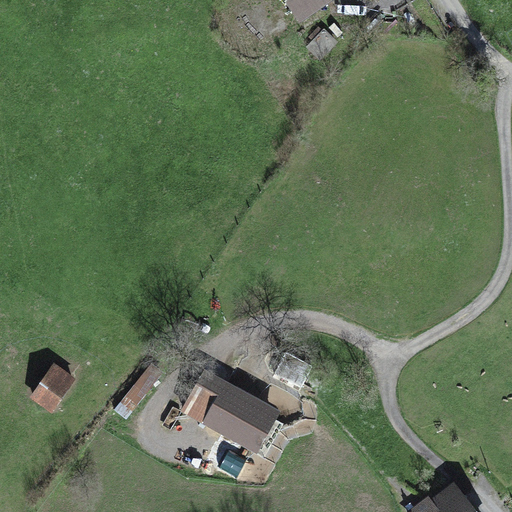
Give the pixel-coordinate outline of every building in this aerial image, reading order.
[(283,0),(296,18),(323,0),(283,0)] [(323,32),(307,48),(320,60),(336,44),(323,32)] [(53,410),(74,383),(55,368),(34,395),(53,410)] [(258,450),(275,420),(223,390),(224,389),(202,377),(184,408),(258,450)] [(474,511),(454,485),(431,502),(437,509),(433,511),(423,511),(419,506),(410,511),(474,511)] [(423,511),(433,511),(437,509),(431,502),(428,499),(419,506),(423,511)]
